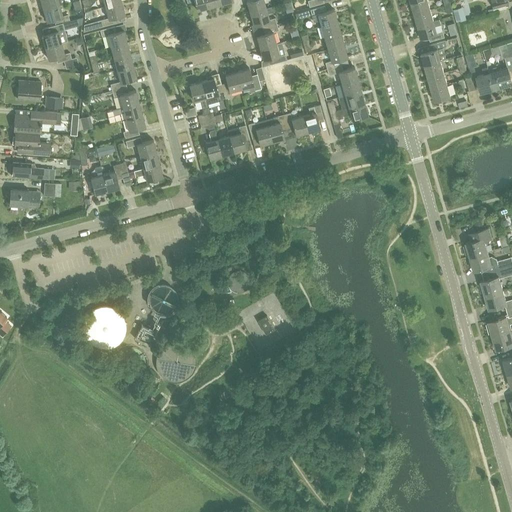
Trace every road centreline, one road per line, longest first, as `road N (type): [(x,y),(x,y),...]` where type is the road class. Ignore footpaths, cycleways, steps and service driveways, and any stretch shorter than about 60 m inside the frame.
road 1 (tertiary): [(504,462),(412,137)]
road 2 (residential): [(190,198),(412,137)]
road 3 (residential): [(13,248),(190,198)]
road 4 (tertiary): [(412,137),(373,0)]
road 5 (residential): [(190,198),(154,71)]
